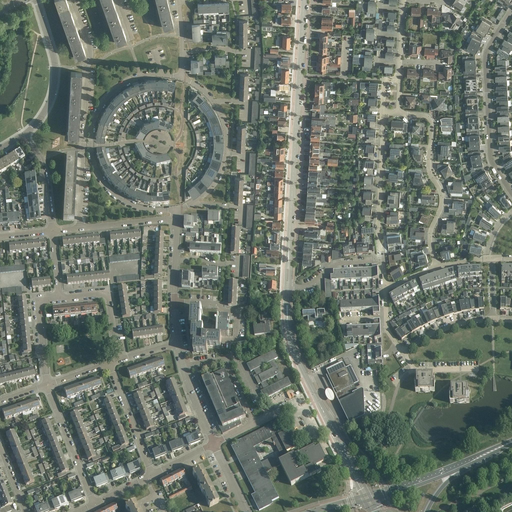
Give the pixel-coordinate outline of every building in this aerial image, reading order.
[(54,0),(55,1),(56,1),(57,3),(56,4),(57,6),(58,6),(59,8),(58,9),(59,12),(69,9),(68,9),(67,7),(69,6),(66,0),(54,0)] [(100,0),(101,1),(102,1),(103,3),(102,4),(103,6),(104,6),(105,8),(104,9),(105,13),(116,9),(115,9),(114,7),(115,6),(112,0),(100,0)] [(159,8),(158,8),(159,12),(169,9),(168,9),(168,7),(169,7),(166,0),(155,0),(156,0),(157,0),(157,3),(156,3),(157,6),(158,5),(159,8)] [(281,6),(281,10),(290,10),(290,3),(283,3),(283,0),(274,0),(274,3),(279,3),(279,6),(281,6)] [(449,0),(450,0),(452,2),(452,3),(451,5),(462,12),(465,8),(462,6),(463,5),(458,1),(458,0),(449,0)] [(507,9),(511,3),(508,1),(508,0),(498,0),(501,2),(499,4),(507,9)] [(198,12),(203,12),(202,4),(197,4),(197,8),(195,8),(194,14),(198,14),(198,12)] [(375,12),(375,7),(362,6),(362,9),(368,10),(368,12),(367,12),(366,15),(369,15),(369,16),(373,16),(374,12),(375,12)] [(420,16),(420,8),(412,7),(411,12),(410,14),(411,14),(411,15),(420,16)] [(435,9),(435,8),(432,8),(428,8),(427,15),(427,18),(429,18),(428,20),(432,20),(432,22),(440,23),(440,11),(437,11),(437,9),(435,9)] [(505,10),(502,8),(496,17),(500,19),(505,10)] [(69,12),(68,9),(70,9),(69,9),(59,12),(60,16),(62,16),(62,18),(61,19),(62,21),(63,21),(64,23),(63,24),(64,28),(75,24),(74,24),(73,22),(74,21),(70,11),(69,12)] [(116,12),(115,9),(116,9),(105,13),(107,17),(108,16),(109,19),(107,19),(108,21),(109,21),(110,23),(109,24),(111,28),(121,24),(120,24),(119,22),(120,21),(117,12),(116,12)] [(163,23),(162,23),(163,28),(173,25),(172,25),(171,22),(172,22),(170,12),(169,12),(168,10),(169,9),(159,12),(160,16),(161,16),(161,18),(160,18),(161,21),(162,21),(163,23)] [(394,18),(395,18),(396,12),(382,11),(382,15),(388,15),(388,17),(389,17),(389,21),(394,21),(394,18)] [(290,24),(290,23),(291,23),(291,21),(290,20),(290,17),(284,17),(284,16),(281,16),(281,14),(278,14),(277,24),(290,24)] [(460,18),(453,14),(451,16),(448,14),(442,14),(442,21),(446,21),(448,22),(447,24),(448,25),(448,26),(448,27),(449,28),(450,28),(451,28),(452,27),(453,28),(456,24),(458,25),(461,21),(459,20),(460,18)] [(479,24),(488,30),(490,27),(491,25),(490,24),(491,22),(482,16),(480,18),(482,20),(479,24)] [(393,25),(394,21),(389,21),(389,25),(388,25),(387,27),(381,26),(381,30),(394,31),(395,25),(393,25)] [(75,27),(74,24),(75,24),(64,28),(66,31),(67,31),(68,33),(67,34),(68,36),(69,36),(69,38),(68,39),(70,43),(80,39),(79,39),(78,37),(79,36),(76,27),(75,27)] [(121,27),(120,25),(121,24),(111,28),(112,32),(113,31),(114,34),(113,34),(114,36),(115,36),(116,39),(115,39),(116,43),(126,39),(125,39),(124,37),(125,36),(122,27),(121,27)] [(373,24),(368,24),(366,24),(366,28),(367,28),(367,30),(361,29),(360,33),(374,34),(374,28),(373,28),(373,24)] [(487,33),(488,30),(479,24),(476,29),(474,28),(472,31),(482,37),(484,34),(485,35),(486,33),(487,33)] [(222,42),(227,42),(227,38),(230,38),(230,32),(221,32),(222,42)] [(373,39),(374,34),(360,33),(360,36),(366,37),(366,39),(365,39),(365,42),(367,43),(372,43),(372,39),(373,39)] [(469,42),(479,47),(481,44),(480,43),(481,41),(480,41),(481,38),(471,33),(469,36),(471,37),(469,42)] [(200,34),(192,34),(192,40),(196,39),(196,42),(202,42),(202,39),(200,39),(200,34)] [(289,47),(290,37),(290,36),(280,36),(279,47),(289,47)] [(511,49),(511,48),(511,37),(510,36),(509,36),(507,39),(507,40),(506,41),(504,40),(502,43),(504,44),(511,49)] [(387,48),(392,48),(392,45),(393,45),(394,39),(381,38),(380,42),(386,42),(386,44),(388,44),(387,48)] [(80,42),(79,39),(80,39),(70,43),(71,46),(72,46),(73,48),(72,49),(73,51),(74,51),(75,53),(74,54),(75,58),(86,54),(85,54),(84,54),(83,52),(85,51),(81,42),(80,42)] [(478,50),(479,47),(469,42),(467,47),(465,46),(463,49),(474,54),(475,51),(476,52),(477,50),(478,50)] [(417,45),(416,44),(415,44),(414,44),(413,45),(409,45),(409,52),(411,55),(417,56),(417,54),(420,54),(421,45),(417,45)] [(506,57),(511,49),(504,44),(502,48),(501,50),(498,48),(497,51),(506,57)] [(437,54),(438,45),(435,45),(434,49),(425,48),(424,56),(425,56),(425,57),(428,57),(428,56),(434,57),(434,54),(437,54)] [(392,52),(392,48),(387,48),(387,52),(386,52),(386,54),(380,53),(379,57),(393,58),(393,52),(392,52)] [(451,61),(452,54),(448,54),(449,50),(441,50),(441,56),(444,56),(444,61),(451,61)] [(372,55),(371,55),(371,51),(367,51),(366,55),(365,55),(365,57),(353,56),(353,59),(372,61),(372,55)] [(214,63),(220,63),(220,54),(214,54),(214,61),(211,61),(211,67),(214,67),(214,63)] [(220,54),(220,63),(225,63),(225,67),(229,67),(229,61),(225,61),(225,54),(220,54)] [(465,65),(476,64),(476,61),(475,61),(475,58),(474,58),(474,55),(462,56),(463,59),(465,59),(465,65)] [(190,65),(199,65),(203,65),(203,56),(197,56),(197,60),(190,60),(190,65)] [(277,58),(277,59),(280,60),(280,66),(281,66),(288,66),(288,64),(289,64),(289,57),(280,57),(280,58),(278,58),(277,58)] [(371,66),(372,61),(353,59),(352,63),(364,64),(364,66),(362,66),(362,71),(365,71),(365,70),(370,70),(370,66),(371,66)] [(497,70),(506,70),(506,60),(497,60),(497,65),(498,67),(494,67),(495,70),(497,70)] [(326,69),(326,63),(318,63),(318,69),(319,69),(319,72),(327,73),(327,69),(326,69)] [(476,64),(465,65),(465,70),(463,70),(463,74),(475,73),(475,70),(476,70),(476,68),(477,68),(476,64)] [(203,74),(203,71),(203,65),(199,65),(190,65),(190,71),(197,71),(197,74),(203,74)] [(392,72),(392,68),(392,66),(379,65),(379,69),(385,69),(385,71),(386,71),(386,75),(390,76),(390,72),(392,72)] [(281,66),(281,67),(281,73),(276,72),(275,75),(288,75),(289,66),(288,66),(281,66)] [(439,72),(438,78),(443,78),(443,80),(450,80),(451,67),(444,67),(444,72),(439,72)] [(416,71),(416,69),(409,68),(409,69),(407,69),(407,72),(406,73),(406,75),(407,76),(407,77),(418,77),(419,71),(416,71)] [(428,70),(423,69),(423,77),(430,77),(430,79),(436,80),(436,73),(433,73),(433,70),(431,70),(428,69),(428,70)] [(498,80),(507,80),(506,70),(497,70),(498,75),(498,77),(495,77),(495,80),(498,80)] [(81,73),(81,72),(70,72),(70,76),(71,76),(71,79),(70,79),(70,81),(71,81),(71,84),(70,84),(70,88),(81,89),(81,88),(80,88),(80,86),(81,86),(81,75),(80,75),(80,73),(81,73)] [(466,84),(477,83),(477,80),(476,80),(476,77),(475,77),(475,74),(463,75),(464,78),(466,78),(466,84)] [(498,90),(507,90),(507,80),(498,80),(498,85),(499,87),(496,87),(496,90),(498,90)] [(330,90),(330,81),(322,81),(322,83),(316,83),(315,89),(324,89),(330,90)] [(360,85),(360,88),(364,88),(364,85),(369,86),(369,88),(369,92),(371,92),(371,95),(377,96),(377,89),(378,89),(378,83),(360,82),(360,85)] [(140,94),(141,93),(138,83),(134,85),(132,86),(136,93),(139,92),(140,94)] [(477,83),(466,84),(466,89),(464,89),(464,93),(476,92),(476,89),(477,89),(477,87),(478,87),(477,83)] [(131,96),(136,93),(132,86),(130,87),(127,88),(131,96)] [(81,89),(70,88),(69,92),(71,92),(70,95),(69,95),(69,97),(70,97),(70,100),(69,100),(69,104),(80,104),(79,104),(79,102),(80,102),(80,91),(79,91),(80,89),(81,89)] [(126,99),(131,96),(127,88),(123,90),(121,92),(126,99)] [(499,100),(508,100),(507,90),(498,90),(499,95),(499,94),(499,97),(496,97),(496,100),(499,100)] [(122,102),(126,99),(121,92),(119,93),(117,96),(122,102)] [(195,107),(203,99),(201,97),(202,96),(200,94),(199,95),(196,93),(192,99),(196,102),(193,105),(195,107)] [(467,103),(478,102),(478,99),(477,99),(477,96),(476,96),(476,93),(464,94),(465,97),(467,97),(467,103)] [(118,106),(122,102),(117,96),(114,98),(112,100),(118,106)] [(414,107),(415,97),(406,96),(405,105),(407,105),(407,106),(414,107)] [(443,109),(444,104),(443,104),(443,99),(436,99),(436,96),(431,96),(430,103),(434,103),(433,108),(438,108),(438,109),(443,109)] [(377,105),(377,98),(363,97),(362,101),(368,101),(368,104),(370,104),(370,107),(369,107),(369,110),(376,111),(376,104),(377,104),(377,105)] [(201,112),(203,111),(209,106),(207,103),(208,102),(207,100),(206,101),(203,99),(195,107),(197,109),(198,108),(201,112)] [(116,109),(118,106),(112,100),(110,102),(108,105),(115,110),(117,111),(118,110),(116,109)] [(499,110),(508,110),(508,100),(499,100),(499,105),(500,104),(500,106),(497,107),(497,110),(499,110)] [(478,102),(467,103),(467,108),(465,108),(465,112),(477,111),(477,108),(478,108),(478,106),(479,106),(478,102)] [(320,112),(324,112),(324,104),(312,103),(312,109),(318,110),(318,112),(320,112)] [(80,105),(80,104),(69,104),(69,108),(70,108),(70,111),(68,111),(68,113),(69,113),(69,116),(68,116),(68,120),(79,120),(78,120),(78,118),(79,118),(80,107),(79,107),(79,105),(80,105)] [(117,112),(115,110),(108,105),(106,108),(105,110),(112,115),(114,112),(116,114),(117,112)] [(204,119),(214,114),(213,111),(214,111),(213,108),(211,109),(209,106),(203,111),(206,115),(203,117),(204,119)] [(112,121),(113,119),(110,118),(112,115),(105,110),(103,112),(102,116),(110,119),(112,121)] [(500,120),(509,120),(508,110),(499,110),(500,114),(500,116),(497,117),(497,120),(500,120)] [(468,122),(479,121),(479,118),(478,118),(478,115),(477,115),(477,112),(465,113),(466,116),(468,116),(468,122)] [(154,128),(151,121),(149,113),(146,114),(148,121),(144,123),(149,130),(151,129),(154,128)] [(376,120),(376,114),(362,113),(362,116),(367,117),(367,119),(370,119),(369,126),(375,127),(375,120),(376,120)] [(210,125),(218,123),(216,119),(218,119),(217,116),(215,117),(214,114),(204,119),(206,122),(209,120),(210,125)] [(268,115),(259,114),(259,116),(268,117),(268,118),(274,118),(274,119),(275,119),(275,124),(278,124),(278,125),(284,126),(284,124),(285,124),(286,123),(286,122),(285,121),(285,118),(277,118),(277,116),(268,115)] [(100,119),(99,121),(107,124),(109,121),(111,123),(112,121),(110,119),(102,116),(100,119)] [(310,126),(310,128),(311,129),(311,130),(321,130),(321,127),(329,128),(329,125),(335,125),(335,118),(319,117),(312,117),(311,126),(310,126)] [(451,131),(452,117),(447,117),(444,117),(442,117),(440,118),(441,121),(441,123),(441,124),(441,126),(441,128),(441,130),(451,131)] [(79,121),(79,120),(68,120),(68,124),(69,124),(69,127),(68,126),(68,129),(69,129),(68,132),(67,132),(67,136),(70,136),(69,142),(77,143),(77,137),(78,137),(78,136),(77,136),(77,134),(78,134),(79,123),(78,123),(78,120),(79,121)] [(406,132),(407,123),(403,123),(403,121),(392,120),(391,129),(395,129),(395,128),(402,129),(402,131),(406,132)] [(500,130),(509,130),(509,120),(500,120),(500,124),(501,124),(501,126),(498,127),(498,130),(500,130)] [(106,130),(107,124),(99,121),(99,124),(98,127),(106,130)] [(166,121),(163,128),(165,129),(168,131),(168,130),(173,123),(166,121)] [(424,128),(424,125),(424,124),(423,123),(423,122),(421,122),(416,121),(416,125),(413,125),(413,126),(409,126),(409,133),(413,133),(413,131),(419,132),(419,135),(423,135),(424,128)] [(479,121),(468,122),(468,127),(466,127),(466,131),(478,130),(478,127),(479,127),(479,125),(480,125),(479,121)] [(148,132),(149,130),(144,123),(140,129),(146,134),(148,132)] [(219,126),(218,123),(210,125),(212,130),(209,131),(209,134),(220,132),(219,129),(221,128),(220,126),(219,126)] [(146,134),(140,129),(135,135),(144,138),(143,138),(144,138),(146,134)] [(375,136),(376,129),(361,129),(361,132),(367,132),(366,135),(369,135),(369,138),(366,138),(366,141),(374,142),(375,135),(375,136)] [(272,130),(272,134),(274,135),(274,138),(284,139),(284,138),(285,138),(286,136),(285,136),(285,133),(284,133),(279,133),(276,132),(276,130),(272,130)] [(501,140),(510,140),(509,130),(500,130),(501,134),(501,136),(498,137),(498,140),(501,140)] [(324,135),(324,132),(311,131),(310,140),(320,140),(320,135),(324,135)] [(469,141),(480,140),(480,137),(479,137),(479,134),(478,134),(478,131),(466,132),(467,135),(469,135),(469,141)] [(220,135),(220,132),(209,134),(209,136),(213,136),(213,141),(221,141),(221,137),(222,137),(222,135),(220,135)] [(480,140),(469,141),(469,146),(467,146),(467,150),(479,149),(479,146),(480,146),(480,144),(481,144),(480,140)] [(501,140),(501,144),(502,144),(502,146),(499,147),(499,150),(510,150),(510,140),(501,140)] [(222,147),(222,145),(221,145),(221,141),(213,141),(210,141),(210,146),(210,149),(220,150),(221,147),(222,147)] [(438,149),(438,155),(438,159),(442,159),(442,154),(448,154),(448,145),(450,145),(450,142),(439,141),(439,149),(438,149)] [(403,148),(403,144),(392,143),(392,148),(390,147),(390,157),(395,158),(395,156),(396,156),(397,155),(398,154),(398,153),(400,153),(400,148),(403,148)] [(374,151),(375,145),(366,144),(366,150),(368,151),(368,158),(373,158),(374,151)] [(138,153),(145,150),(144,148),(143,145),(134,147),(135,147),(138,153)] [(422,165),(423,150),(419,149),(419,146),(409,146),(409,152),(413,152),(413,154),(413,156),(414,158),(416,160),(418,161),(420,162),(422,163),(422,165)] [(220,153),(220,150),(210,149),(209,152),(212,152),(211,157),(218,159),(219,156),(221,156),(221,154),(220,153)] [(142,160),(148,153),(146,152),(145,150),(138,153),(142,160)] [(471,161),(483,159),(482,155),(481,155),(481,153),(479,153),(479,150),(468,152),(468,156),(470,155),(471,161)] [(20,162),(24,159),(19,151),(14,154),(20,162)] [(149,163),(152,156),(150,155),(148,153),(142,160),(149,163)] [(508,166),(511,163),(511,156),(510,153),(502,157),(505,161),(506,163),(504,164),(506,167),(508,166)] [(15,165),(20,162),(14,154),(10,157),(15,165)] [(162,157),(163,165),(171,163),(166,155),(167,155),(166,155),(164,156),(162,157)] [(77,157),(66,156),(66,161),(67,161),(67,163),(66,163),(66,166),(67,166),(67,169),(65,169),(65,173),(76,173),(75,173),(75,170),(76,170),(77,160),(76,160),(76,157),(77,157)] [(10,168),(15,165),(10,157),(5,160),(10,168)] [(210,162),(207,161),(205,164),(215,168),(217,165),(218,166),(219,163),(217,163),(218,159),(211,157),(210,162)] [(483,159),(471,161),(472,166),(470,167),(471,170),(482,168),(482,165),(483,165),(482,162),(483,162),(483,159)] [(10,168),(5,160),(3,161),(2,160),(0,161),(0,162),(0,163),(5,171),(6,172),(11,169),(10,168)] [(102,169),(109,165),(107,160),(99,163),(101,167),(102,169)] [(374,167),(374,161),(365,160),(365,166),(367,166),(367,173),(373,173),(373,166),(373,167),(374,167)] [(214,171),(215,168),(205,164),(204,166),(207,168),(204,172),(211,176),(213,173),(214,174),(215,172),(214,171)] [(447,166),(446,165),(437,164),(437,168),(442,176),(445,176),(445,175),(445,176),(453,172),(448,165),(447,166)] [(105,174),(112,170),(109,165),(102,169),(103,171),(105,174)] [(265,171),(265,172),(268,172),(272,173),(271,176),(282,176),(283,170),(274,170),(274,169),(265,168),(265,171)] [(422,176),(422,172),(415,172),(415,169),(408,168),(408,172),(414,172),(414,182),(427,183),(425,178),(421,178),(421,176),(422,176)] [(480,181),(489,175),(487,172),(487,173),(485,171),(484,171),(483,169),(473,175),(475,178),(477,177),(480,181)] [(108,180),(115,174),(112,170),(105,174),(107,178),(108,180)] [(402,177),(403,171),(396,170),(396,173),(389,173),(389,179),(398,180),(398,177),(402,177)] [(209,179),(211,176),(204,172),(202,176),(199,174),(197,176),(205,184),(207,181),(209,182),(210,180),(209,179)] [(76,173),(65,173),(65,177),(66,177),(66,179),(65,179),(65,182),(66,182),(66,185),(65,184),(64,189),(75,189),(74,189),(74,186),(76,186),(76,176),(75,176),(75,173),(76,173)] [(112,184),(118,179),(115,174),(108,180),(109,182),(112,184)] [(489,175),(480,181),(483,186),(481,187),(483,190),(492,184),(491,181),(492,181),(490,179),(491,178),(489,175)] [(203,186),(205,184),(197,176),(195,179),(192,182),(194,184),(199,190),(201,188),(203,189),(204,187),(203,186)] [(373,183),(373,176),(364,176),(364,182),(366,182),(366,185),(364,185),(363,188),(372,188),(372,182),(373,183)] [(116,189),(122,182),(120,180),(121,179),(120,177),(118,179),(112,184),(115,187),(116,189)] [(461,189),(462,182),(453,181),(453,185),(447,184),(446,184),(449,192),(462,193),(462,189),(461,189)] [(121,193),(126,186),(122,182),(116,189),(118,190),(121,193)] [(196,192),(199,190),(194,184),(190,188),(184,191),(184,197),(187,198),(188,193),(189,192),(191,196),(194,194),(195,195),(197,194),(196,192)] [(126,196),(131,189),(126,186),(121,193),(124,195),(126,196)] [(132,199),(136,191),(137,189),(135,188),(134,190),(131,189),(126,196),(129,197),(132,199)] [(75,189),(64,189),(64,193),(65,193),(65,195),(64,195),(64,198),(65,198),(65,200),(64,200),(64,204),(75,205),(73,205),(74,202),(75,202),(75,192),(74,192),(74,189),(75,189)] [(434,202),(435,197),(434,197),(434,194),(430,193),(430,190),(421,189),(421,193),(422,193),(421,202),(426,202),(427,201),(434,202)] [(138,201),(141,193),(136,191),(132,199),(136,201),(138,201)] [(372,198),(372,192),(363,191),(363,197),(365,197),(365,204),(371,204),(371,198),(372,198)] [(399,207),(400,192),(390,191),(390,195),(388,195),(387,202),(389,202),(389,206),(399,207)] [(322,202),(328,202),(328,198),(322,197),(322,199),(316,198),(316,193),(307,193),(307,201),(322,202)] [(507,207),(511,203),(504,194),(500,198),(500,199),(498,200),(504,207),(506,206),(507,207)] [(497,216),(501,212),(495,206),(497,204),(490,198),(488,200),(492,204),(488,208),(489,209),(487,211),(494,217),(496,215),(497,216)] [(465,207),(465,202),(453,201),(453,206),(453,208),(449,208),(449,211),(451,212),(451,213),(455,213),(455,214),(455,211),(462,212),(462,213),(463,207),(465,207)] [(75,205),(64,204),(63,209),(65,209),(64,211),(63,211),(63,214),(64,214),(64,216),(63,216),(63,221),(74,221),(73,221),(73,218),(74,218),(74,208),(73,208),(73,205),(75,205)] [(371,214),(371,207),(363,207),(362,213),(365,213),(364,220),(370,220),(370,213),(371,213),(371,214)] [(427,224),(431,214),(422,210),(420,214),(421,215),(419,219),(424,221),(423,222),(427,224)] [(398,223),(398,212),(390,211),(390,215),(387,214),(386,222),(398,223)] [(489,227),(492,222),(489,220),(490,219),(486,216),(487,215),(479,211),(477,213),(482,216),(479,221),(480,222),(479,224),(487,229),(488,226),(489,227)] [(213,222),(214,214),(208,213),(208,220),(204,219),(204,226),(208,226),(208,222),(213,222)] [(184,223),(193,223),(193,218),(197,218),(197,215),(191,214),(191,218),(185,218),(184,223)] [(214,214),(213,222),(219,223),(219,226),(222,226),(222,220),(219,220),(219,214),(214,214)] [(453,228),(454,221),(447,221),(446,224),(443,224),(443,223),(440,234),(441,232),(452,233),(452,228),(453,228)] [(193,229),(193,223),(184,223),(184,229),(190,229),(190,232),(198,233),(198,229),(193,229)] [(484,239),(486,234),(478,231),(479,228),(470,225),(469,228),(475,230),(473,235),(474,236),(473,238),(482,241),(483,239),(484,239)] [(424,235),(424,231),(419,231),(419,227),(410,227),(410,238),(423,239),(423,241),(423,235),(424,235)] [(319,238),(320,231),(305,230),(304,236),(306,236),(312,236),(312,237),(319,238)] [(273,241),(279,242),(279,231),(271,231),(271,234),(273,234),(273,239),(273,241)] [(399,234),(398,232),(393,231),(393,235),(387,235),(388,247),(393,246),(393,240),(401,239),(400,234),(399,234)] [(278,249),(279,243),(278,243),(279,242),(273,241),(273,239),(270,238),(269,248),(278,249)] [(481,252),(482,247),(474,245),(474,242),(465,240),(464,243),(470,244),(469,250),(470,250),(470,253),(479,254),(479,252),(481,252)] [(195,253),(195,245),(191,244),(191,243),(187,243),(187,248),(190,248),(190,252),(195,253)] [(446,250),(441,251),(442,256),(445,258),(453,256),(452,252),(451,246),(445,247),(446,250)] [(424,253),(422,249),(416,252),(416,251),(410,252),(411,257),(417,255),(418,258),(418,259),(420,264),(421,263),(421,265),(427,263),(427,262),(428,261),(426,253),(424,253)] [(391,262),(390,262),(390,267),(391,269),(391,270),(394,276),(403,272),(399,266),(397,267),(395,262),(391,262)] [(274,274),(275,273),(275,271),(274,270),(274,268),(266,267),(266,263),(259,263),(259,267),(259,269),(265,270),(265,274),(274,274)] [(217,281),(217,282),(220,282),(221,274),(218,274),(218,270),(213,269),(212,277),(212,279),(212,281),(217,281)] [(456,281),(456,282),(461,282),(461,279),(464,278),(464,269),(464,270),(458,270),(458,275),(454,276),(456,281)] [(193,273),(193,270),(187,270),(187,273),(183,273),(182,278),(194,278),(194,273),(193,273)] [(331,282),(331,281),(339,281),(339,271),(333,271),(333,274),(330,274),(331,279),(331,282)] [(456,281),(454,276),(453,271),(447,273),(447,272),(451,283),(456,281)] [(445,285),(451,283),(447,272),(447,273),(442,274),(445,285)] [(440,287),(445,285),(442,274),(442,275),(437,276),(436,275),(436,276),(440,287)] [(434,288),(440,287),(436,276),(431,278),(431,277),(434,288)] [(429,290),(434,288),(431,277),(431,278),(426,280),(426,279),(425,279),(429,290)] [(423,292),(429,290),(425,279),(425,280),(420,281),(421,286),(423,292)] [(276,291),(276,283),(263,282),(263,285),(269,286),(268,291),(276,291)] [(423,292),(421,286),(418,288),(415,283),(410,286),(410,285),(410,286),(414,294),(417,292),(419,295),(423,293),(423,292)] [(414,294),(410,286),(405,289),(405,288),(412,301),(414,300),(412,295),(414,294)] [(412,301),(405,288),(405,289),(400,291),(404,299),(407,298),(410,303),(412,301)] [(406,302),(404,299),(400,291),(395,294),(395,293),(395,294),(399,302),(402,300),(404,303),(406,302)] [(396,303),(399,302),(395,294),(390,297),(396,307),(398,306),(396,303)] [(509,310),(510,302),(510,301),(510,300),(510,301),(506,300),(506,299),(501,298),(501,300),(500,310),(504,310),(504,309),(509,310)] [(474,301),(475,310),(481,310),(481,311),(484,310),(483,299),(478,299),(478,301),(474,301)] [(475,310),(474,301),(470,302),(469,300),(464,301),(467,313),(470,313),(469,311),(475,310)] [(463,314),(467,313),(464,301),(459,302),(460,304),(455,305),(458,314),(463,313),(463,314)] [(341,312),(346,311),(346,302),(337,302),(337,309),(340,309),(341,312)] [(458,314),(455,305),(451,306),(451,304),(446,306),(449,317),(453,317),(452,315),(458,314)] [(446,318),(449,317),(446,306),(441,307),(441,309),(437,310),(441,319),(446,317),(446,318)] [(190,324),(190,328),(193,328),(193,330),(192,330),(192,334),(193,334),(193,337),(192,337),(192,341),(193,341),(201,341),(202,328),(199,328),(200,308),(201,308),(191,307),(191,308),(192,308),(192,310),(190,310),(190,314),(192,315),(191,317),(190,317),(190,321),(191,321),(191,324),(190,324)] [(332,314),(331,308),(319,308),(319,312),(313,312),(312,309),(302,310),(303,317),(308,317),(308,321),(315,321),(316,325),(318,325),(318,321),(323,320),(322,316),(325,316),(325,314),(332,314)] [(260,325),(253,326),(255,335),(264,334),(264,332),(270,331),(269,320),(272,319),(271,310),(261,311),(261,313),(259,313),(260,325)] [(441,319),(437,310),(433,312),(433,310),(428,312),(433,324),(436,322),(435,321),(441,319)] [(430,325),(433,324),(428,312),(423,315),(424,316),(420,318),(424,326),(430,324),(430,325)] [(218,315),(218,316),(219,316),(218,336),(228,336),(229,316),(218,315)] [(419,329),(424,326),(420,318),(416,320),(416,319),(411,321),(417,332),(420,330),(419,329)] [(415,333),(417,332),(411,321),(407,324),(408,325),(404,328),(409,335),(414,332),(415,333)] [(409,335),(404,328),(400,330),(399,329),(398,329),(394,324),(391,326),(402,341),(405,339),(404,338),(409,335)] [(347,331),(341,331),(343,337),(344,336),(344,338),(352,338),(353,338),(352,328),(347,328),(347,331)] [(194,344),(193,352),(194,352),(194,351),(196,351),(196,353),(201,353),(201,351),(203,352),(203,353),(207,353),(207,346),(208,345),(210,345),(210,347),(214,347),(214,346),(217,346),(217,347),(221,347),(221,338),(208,337),(208,336),(208,332),(203,331),(202,341),(207,342),(207,343),(202,343),(194,343),(194,344)] [(371,350),(372,355),(382,355),(381,345),(368,345),(368,351),(371,350)] [(372,360),(368,360),(369,365),(372,365),(372,367),(380,367),(380,365),(382,365),(382,364),(382,355),(372,355),(372,360)] [(147,372),(151,371),(164,366),(162,358),(144,365),(147,372)] [(130,378),(134,377),(147,372),(144,365),(127,371),(130,378)] [(337,366),(328,370),(331,375),(329,376),(335,389),(333,391),(339,403),(341,402),(350,421),(363,415),(362,391),(354,395),(352,390),(355,388),(354,386),(359,383),(351,366),(340,371),(337,366)] [(26,371),(28,378),(34,376),(33,369),(26,371)] [(246,418),(225,369),(202,379),(199,381),(201,384),(203,385),(204,385),(219,420),(218,423),(223,435),(242,425),(240,420),(246,418)] [(433,380),(433,374),(416,374),(416,380),(415,380),(415,392),(435,392),(434,380),(433,380)] [(81,384),(84,392),(101,386),(98,378),(81,384)] [(172,400),(180,397),(174,380),(166,383),(172,400)] [(67,398),(84,392),(81,384),(64,390),(67,398)] [(468,392),(467,385),(451,386),(451,392),(450,392),(450,391),(450,403),(469,403),(469,391),(468,392)] [(331,393),(330,392),(329,391),(327,391),(326,392),(325,393),(325,394),(325,396),(326,398),(327,400),(328,402),(330,403),(332,403),(333,403),(334,401),(334,400),(334,398),(333,396),(332,394),(331,393)] [(137,395),(133,396),(135,402),(142,399),(140,394),(137,395)] [(178,421),(185,418),(184,415),(187,414),(180,397),(172,400),(179,417),(177,418),(178,421)] [(22,413),(26,412),(39,407),(36,399),(19,405),(22,413)] [(107,400),(103,401),(103,402),(105,407),(113,404),(110,399),(107,400)] [(142,399),(135,402),(137,408),(145,405),(142,399)] [(113,404),(105,407),(108,413),(115,410),(113,404)] [(5,420),(9,418),(22,413),(19,405),(2,411),(5,420)] [(145,405),(137,408),(140,413),(147,411),(145,405)] [(115,410),(108,413),(110,418),(117,416),(115,410)] [(147,411),(140,413),(142,419),(149,416),(147,411)] [(74,413),(70,415),(72,421),(79,418),(77,412),(74,413)] [(117,416),(110,418),(112,424),(119,421),(117,416)] [(149,416),(142,419),(144,425),(151,422),(149,416)] [(79,418),(72,421),(74,426),(82,423),(79,418)] [(45,421),(41,423),(43,428),(50,426),(48,420),(45,421)] [(119,421),(112,424),(114,430),(121,427),(119,421)] [(266,473),(261,463),(253,448),(272,438),(278,451),(280,450),(283,456),(290,453),(289,451),(297,447),(288,430),(284,432),(279,421),(237,442),(238,443),(231,447),(235,455),(238,459),(243,470),(247,477),(255,494),(251,496),(253,498),(256,505),(259,511),(270,505),(269,503),(279,498),(266,473)] [(151,422),(144,425),(146,430),(150,429),(153,427),(151,422)] [(82,423),(74,426),(77,432),(84,429),(82,423)] [(50,426),(43,428),(46,434),(53,431),(50,426)] [(121,427),(114,430),(116,435),(124,432),(121,427)] [(84,429),(77,432),(79,438),(86,435),(84,429)] [(191,435),(194,444),(199,442),(197,436),(200,435),(198,430),(195,431),(196,433),(191,435)] [(12,451),(20,448),(14,431),(6,434),(12,451)] [(53,431),(46,434),(48,440),(55,437),(53,431)] [(124,432),(116,435),(119,441),(126,438),(124,432)] [(190,436),(189,433),(183,436),(183,437),(183,438),(182,439),(185,446),(188,445),(188,446),(194,444),(191,435),(190,436)] [(86,435),(79,438),(81,443),(88,440),(86,435)] [(55,437),(48,440),(50,445),(57,442),(55,437)] [(126,438),(119,441),(121,447),(125,445),(128,444),(126,438)] [(182,447),(185,446),(182,439),(179,440),(174,442),(177,450),(183,448),(182,447)] [(88,440),(81,443),(83,449),(91,446),(88,440)] [(57,442),(50,445),(52,451),(59,448),(57,442)] [(172,453),(177,450),(174,442),(166,445),(169,453),(171,452),(172,453)] [(261,463),(266,473),(281,465),(291,486),(317,473),(317,474),(321,472),(320,468),(318,469),(316,465),(327,460),(319,445),(315,447),(314,444),(274,464),(271,458),(261,463)] [(166,445),(157,449),(160,457),(166,455),(166,454),(169,453),(166,445)] [(91,446),(83,449),(86,454),(93,451),(91,446)] [(160,457),(157,449),(156,447),(148,450),(150,455),(153,454),(155,459),(160,457)] [(19,468),(27,465),(20,448),(12,451),(19,468)] [(59,448),(52,451),(55,456),(62,454),(59,448)] [(93,451),(86,454),(88,460),(92,459),(91,459),(95,457),(93,451)] [(62,454),(55,456),(57,462),(64,459),(62,454)] [(64,459),(57,462),(59,468),(66,465),(64,459)] [(132,464),(135,472),(141,470),(138,465),(141,463),(140,459),(136,460),(137,462),(132,464)] [(130,474),(135,472),(132,464),(126,466),(124,467),(127,475),(129,474),(130,474)] [(26,485),(34,482),(27,465),(19,468),(26,485)] [(66,465),(59,468),(61,473),(65,472),(68,471),(66,465)] [(124,476),(127,475),(124,467),(121,468),(115,471),(118,479),(124,477),(124,476)] [(210,486),(201,469),(193,473),(192,474),(194,478),(195,477),(200,486),(199,487),(201,491),(210,486)] [(182,470),(177,472),(180,480),(182,479),(182,477),(185,476),(182,470)] [(113,481),(118,479),(115,471),(110,473),(107,474),(110,482),(113,480),(113,481)] [(177,472),(171,475),(174,481),(177,480),(178,481),(180,480),(177,472)] [(107,483),(110,482),(107,474),(104,475),(98,477),(102,486),(107,483)] [(171,475),(166,478),(169,485),(171,484),(171,483),(174,481),(171,475)] [(96,488),(102,486),(98,477),(93,479),(92,477),(89,479),(91,483),(94,482),(96,488)] [(166,478),(160,481),(163,487),(166,485),(167,486),(169,485),(166,478)] [(218,503),(210,486),(201,491),(202,494),(203,494),(208,503),(207,504),(209,508),(210,507),(218,503)] [(83,492),(81,487),(78,488),(79,490),(76,491),(75,489),(72,490),(73,492),(77,501),(82,499),(80,493),(83,492)] [(71,503),(77,501),(73,492),(68,495),(65,496),(68,503),(71,502),(71,503)] [(7,493),(0,495),(0,496),(2,502),(10,499),(7,493)] [(65,505),(68,503),(65,496),(62,497),(57,499),(60,507),(65,505)] [(10,499),(2,502),(4,508),(7,507),(9,506),(12,505),(10,499)] [(54,510),(60,507),(57,499),(51,501),(48,502),(51,510),(54,509),(54,510)] [(48,511),(51,510),(48,502),(45,504),(45,503),(40,506),(42,511),(48,511),(49,511),(48,511)] [(42,511),(40,506),(39,503),(33,505),(34,506),(31,507),(33,511),(36,511),(42,511)] [(138,511),(134,503),(126,507),(125,507),(127,511),(128,511),(138,511)]
